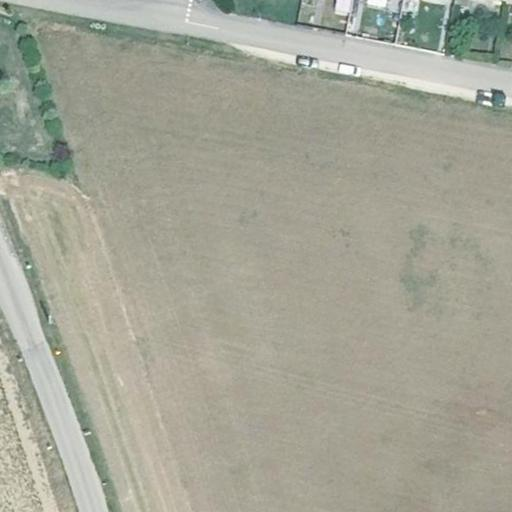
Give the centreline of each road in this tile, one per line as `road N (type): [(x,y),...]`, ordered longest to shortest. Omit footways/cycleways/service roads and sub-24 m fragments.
road 1 (residential): [(168,18),(511,90)]
road 2 (unclassified): [(0,274),(90,511)]
